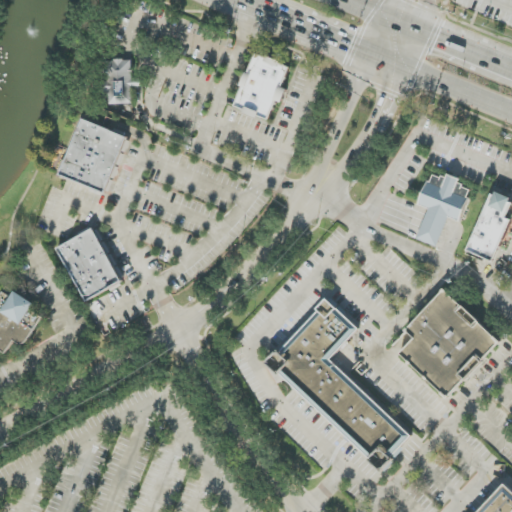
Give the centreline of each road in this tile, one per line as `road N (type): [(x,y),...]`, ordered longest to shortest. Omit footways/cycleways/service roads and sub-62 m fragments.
road 1 (residential): [(0,436),(182,336),(246,280),(318,194)]
road 2 (residential): [(182,336),(249,442),(314,511)]
road 3 (residential): [(373,56),(318,194)]
road 4 (primary): [(245,5),(373,56)]
road 5 (residential): [(362,144),(415,29)]
road 6 (primary): [(399,67),(511,114)]
